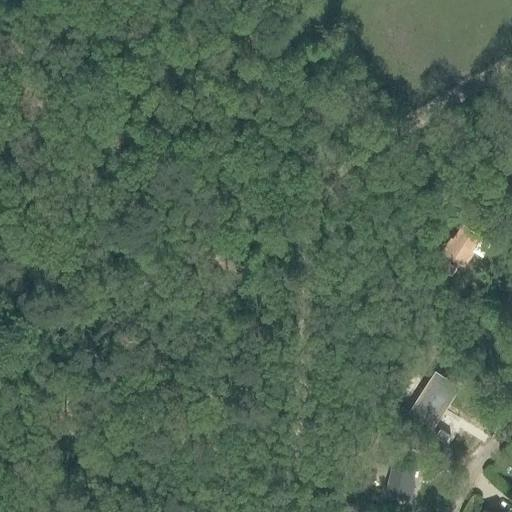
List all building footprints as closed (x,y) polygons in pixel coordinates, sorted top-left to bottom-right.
[(464,267),(483,236),(460,221),(441,252),(464,267)] [(457,268),(441,258),(431,275),(447,285),(457,268)] [(437,367),(409,409),(435,426),(462,383),(437,367)] [(436,437),(447,443),(452,435),(441,429),(436,437)] [(378,463),(391,466),(385,494),(412,500),(416,484),(414,483),(417,470),(396,465),(399,453),(381,448),(378,463)]
